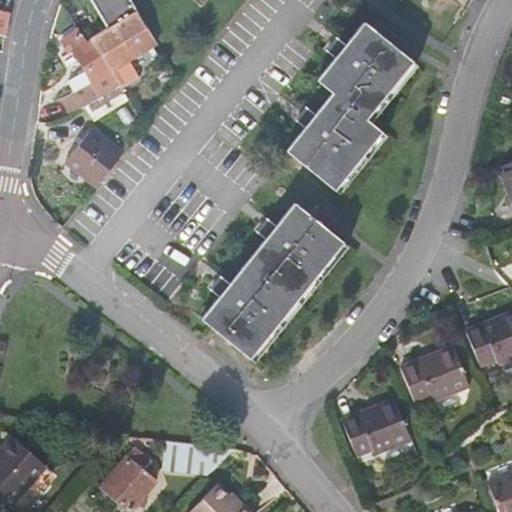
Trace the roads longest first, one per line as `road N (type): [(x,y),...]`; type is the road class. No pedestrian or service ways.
road 1 (residential): [(258,424),(346,346),(392,289),(438,197),(469,69),(500,0)]
road 2 (residential): [(1,237),(54,253),(258,424)]
road 3 (residential): [(38,0),(1,237)]
